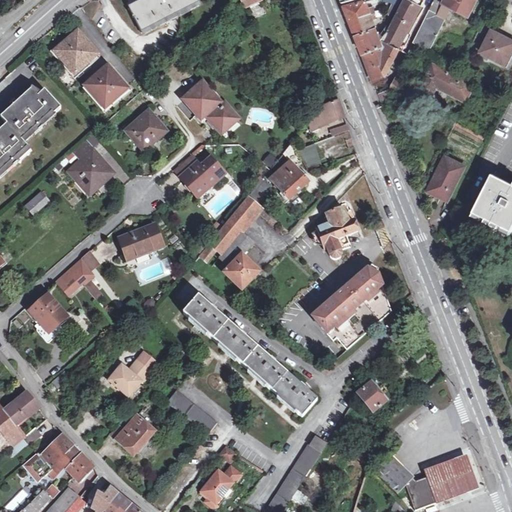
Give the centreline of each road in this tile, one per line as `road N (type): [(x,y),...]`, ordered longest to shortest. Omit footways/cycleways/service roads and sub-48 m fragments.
road 1 (secondary): [(322,0),(510,482)]
road 2 (residential): [(149,511),(55,416),(0,336)]
road 3 (unknown): [(305,429),(172,312)]
